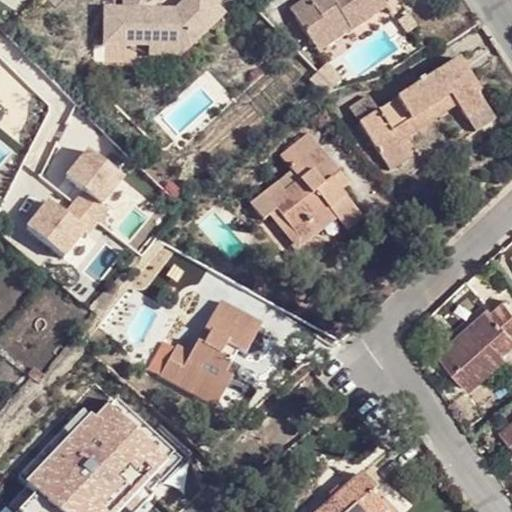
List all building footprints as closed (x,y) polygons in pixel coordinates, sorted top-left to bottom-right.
[(179,42),(188,55),(235,16),(220,0),(191,0),(181,10),(183,22),(166,22),(166,9),(150,6),(155,0),(116,0),(113,6),(101,7),(102,39),(139,37),(139,29),(152,29),(152,42),(179,42)] [(318,7),(312,0),(308,0),(294,10),(301,19),(318,7)] [(312,0),(318,7),(301,19),(319,44),(347,24),(353,34),(392,6),(387,0),(312,0)] [(347,24),(319,44),(326,54),(353,34),(347,24)] [(150,56),(188,55),(179,42),(152,42),(150,56)] [(447,56),(434,66),(439,73),(452,63),(447,56)] [(434,66),(352,124),(386,170),(401,158),(387,136),(440,98),(455,117),(476,101),(469,89),(471,87),(452,63),(439,73),(434,66)] [(476,101),(455,117),(464,127),(484,113),(476,101)] [(337,105),(321,117),(372,180),(386,170),(352,124),(337,105)] [(337,174),(305,134),(279,156),(297,177),(280,190),(273,182),(250,201),(263,218),(272,211),(295,237),(325,214),(338,229),(358,214),(338,189),(334,192),(327,183),(337,174)] [(80,208),(103,227),(113,214),(107,209),(128,184),(94,155),(72,182),(89,196),(80,208)] [(93,239),(103,227),(80,208),(70,219),(54,206),(32,232),(68,262),(90,237),(93,239)] [(511,311),(506,303),(494,313),(474,331),(469,325),(447,344),(460,361),(451,369),(469,394),(505,364),(501,358),(511,349),(511,337),(511,336),(511,311)] [(224,306),(212,334),(220,337),(214,352),(205,348),(199,362),(186,355),(170,388),(200,401),(205,395),(222,400),(244,352),(257,357),(268,327),(224,306)] [(474,331),(494,313),(489,308),(469,325),(474,331)] [(220,337),(212,334),(205,348),(214,352),(220,337)] [(460,361),(447,344),(439,351),(451,369),(460,361)] [(132,511),(180,462),(116,402),(97,423),(92,419),(27,487),(36,495),(20,511),(132,511)] [(511,423),(497,437),(508,452),(511,449),(511,423)] [(397,511),(399,511),(364,471),(319,511),(397,511)]
